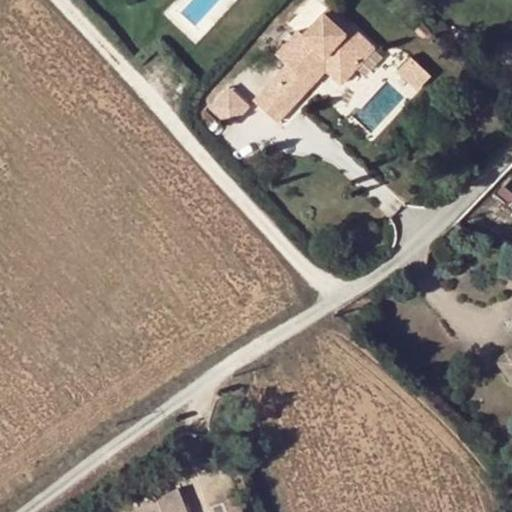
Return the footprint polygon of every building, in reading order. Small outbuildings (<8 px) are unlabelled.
[(327,4),(321,11),(343,31),(349,25),(327,4)] [(323,68),(329,74),(335,80),(352,62),(355,66),(373,48),(349,25),(343,31),(321,11),(302,31),(299,29),(276,53),(291,66),(308,83),(323,68)] [(410,55),(396,71),(417,90),(431,75),(410,55)] [(279,78),(303,101),(329,74),(323,68),(308,83),(291,66),(279,78)] [(280,124),(303,101),(279,78),(256,102),(280,124)] [(228,84),(210,104),(232,123),(249,102),(228,84)] [(511,178),(473,220),(492,240),(511,219),(511,178)] [(511,349),(495,361),(511,381),(511,380),(511,349)] [(124,509),(125,511),(188,511),(178,488),(156,497),(155,496),(124,509)] [(242,511),(236,495),(209,506),(211,511),(242,511)]
